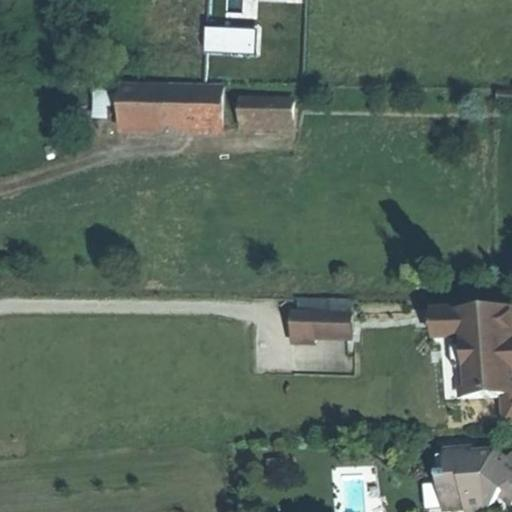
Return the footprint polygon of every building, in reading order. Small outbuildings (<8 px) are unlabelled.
[(246,0),(246,13),(261,14),(261,0),(246,0)] [(206,22),(204,47),(256,51),(258,26),(206,22)] [(123,87),(98,87),(98,131),(122,132),(123,87)] [(223,88),(123,87),(122,132),(222,133),(223,88)] [(294,101),(243,100),(242,126),(293,127),(294,101)] [(511,312),(435,317),(436,349),(444,349),(447,402),(504,399),(506,428),(511,427),(511,312)] [(349,318),(296,318),(296,334),(347,335),(349,318)] [(347,335),(296,334),(296,348),(315,348),(315,342),(346,342),(347,335)] [(472,451),(446,454),(448,477),(439,478),(440,484),(443,484),(444,511),(462,511),(467,511),(466,511),(490,511),(496,504),(493,501),(498,495),(502,498),(511,506),(511,457),(506,464),(495,455),(473,456),(472,451)] [(493,501),(496,504),(499,502),(502,498),(498,495),(493,501)]
